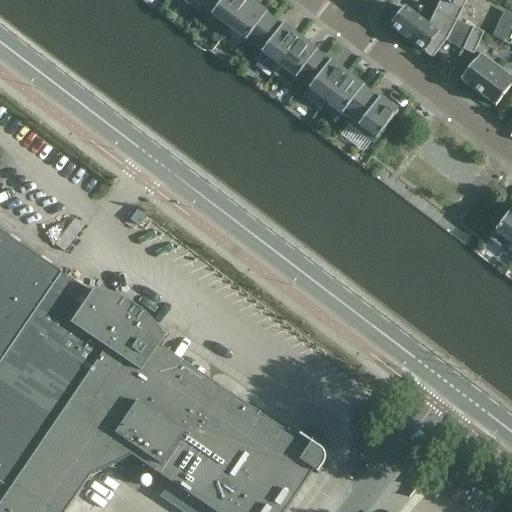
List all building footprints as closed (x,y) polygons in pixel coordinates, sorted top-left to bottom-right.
[(202,10),(202,9),(207,2),(208,0),(181,0),(199,13),(200,14),(202,10)] [(208,0),(207,2),(202,9),(202,10),(228,29),(233,22),(250,1),(248,0),(208,0)] [(436,11),(457,22),(467,0),(438,0),(440,1),(436,11)] [(233,22),(228,29),(245,43),(252,47),(257,40),(273,20),(266,15),(267,14),(250,1),(233,22)] [(431,59),(432,60),(446,41),(457,22),(436,11),(427,27),(423,24),(423,23),(419,20),(418,20),(403,9),(389,28),(431,59)] [(257,40),(252,47),(261,54),(255,62),(272,75),(278,67),(284,60),(300,39),(282,26),(281,27),(273,20),(257,40)] [(500,21),(492,37),(504,43),(511,27),(500,21)] [(457,22),(446,41),(462,50),(473,30),(457,22)] [(484,35),(474,29),(473,30),(462,50),(473,56),(484,35)] [(317,52),(300,39),(284,60),(278,67),(272,75),(290,88),(295,81),(302,85),(323,58),(316,53),(317,52)] [(480,96),(495,108),(511,85),(511,78),(480,55),(477,59),(460,81),(475,93),(479,97),(480,96)] [(326,104),(325,103),(331,96),(347,75),(330,62),(329,63),(323,58),(302,85),(308,90),(302,98),(319,111),(320,111),(326,104)] [(325,103),(326,104),(342,116),(348,120),(348,121),(349,120),(354,113),(358,108),(369,93),(363,88),(364,87),(347,75),(331,96),(325,103)] [(381,134),(397,113),(379,99),(378,100),(369,93),(358,108),(354,113),(349,120),(348,121),(348,120),(345,124),(346,125),(348,126),(370,143),(373,145),(376,142),(378,139),(381,134)] [(364,151),(371,157),(374,153),(367,148),(364,151)] [(511,208),(499,226),(489,239),(511,256),(511,208)] [(0,359),(58,273),(8,239),(0,251),(0,359)] [(72,322),(91,296),(58,273),(0,359),(0,501),(105,344),(72,322)] [(94,292),(91,296),(72,322),(105,344),(140,369),(156,346),(161,338),(162,338),(156,330),(150,322),(143,315),(135,309),(130,306),(125,303),(114,298),(94,292)] [(105,344),(0,501),(0,511),(66,511),(90,478),(132,457),(170,483),(211,511),(212,511),(282,511),(310,471),(315,473),(320,465),(321,464),(322,462),(322,461),(322,460),(322,458),(322,456),(321,454),(321,453),(320,452),(319,450),(317,448),(297,435),(293,439),(156,346),(140,369),(105,344)] [(212,511),(211,511),(170,483),(159,498),(179,511),(212,511)]
